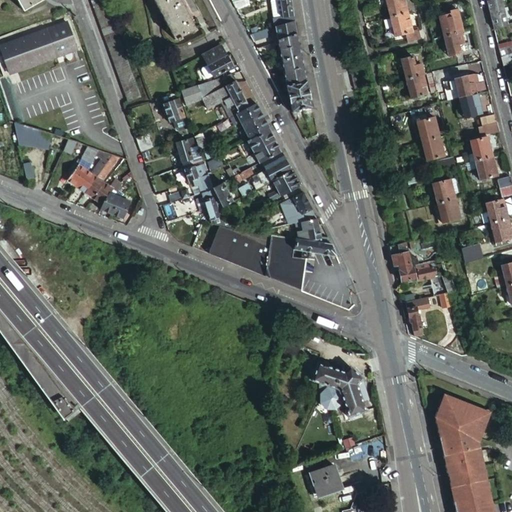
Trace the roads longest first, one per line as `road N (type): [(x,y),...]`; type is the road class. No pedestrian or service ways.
road 1 (motorway): [(208,511),(0,262)]
road 2 (tertiary): [(372,277),(220,0)]
road 3 (secondary): [(315,0),(372,277)]
road 4 (trunk): [(0,294),(181,511)]
road 5 (residential): [(152,249),(149,202),(77,0)]
road 6 (tertiary): [(385,341),(152,249)]
road 7 (secondary): [(385,341),(419,511)]
road 8 (tertiary): [(152,249),(0,188)]
road 9 (residential): [(477,0),(511,140)]
road 10 (tertiary): [(511,392),(385,341)]
